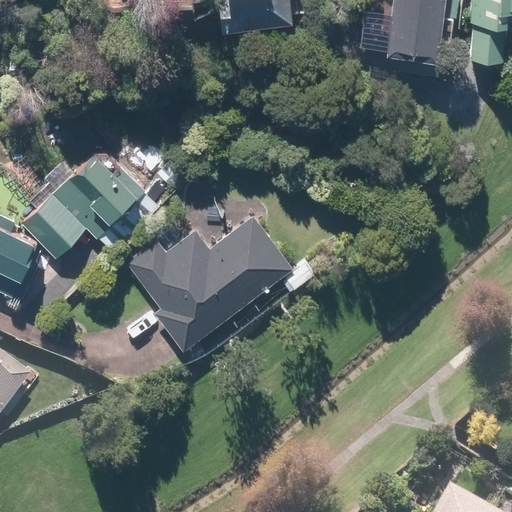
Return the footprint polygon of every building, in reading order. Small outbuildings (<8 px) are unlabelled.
[(221,0),(222,18),(291,19),(290,0),(221,0)] [(391,0),(391,17),(368,16),(368,41),(391,41),(390,53),(444,54),(445,13),(460,13),(460,0),(391,0)] [(511,0),(471,0),(470,15),(472,15),(470,52),(506,54),(508,11),(511,11),(511,0)] [(136,149),(117,130),(105,142),(124,161),(136,149)] [(120,172),(99,149),(22,218),(56,255),(89,225),(97,235),(116,218),(112,213),(147,181),(130,162),(120,172)] [(153,159),(140,170),(158,192),(181,173),(168,158),(158,166),(153,159)] [(158,234),(126,260),(159,299),(150,306),(185,348),(279,272),(292,288),(314,270),(302,256),(295,261),(250,205),(208,239),(195,224),(168,246),(158,234)] [(16,214),(0,206),(0,284),(25,295),(32,278),(22,274),(33,251),(30,250),(37,235),(12,224),(16,214)] [(0,412),(30,375),(0,350),(0,412)] [(495,511),(451,488),(437,511),(495,511)]
